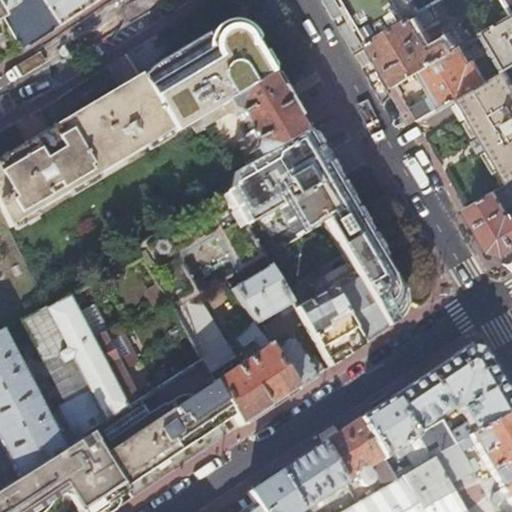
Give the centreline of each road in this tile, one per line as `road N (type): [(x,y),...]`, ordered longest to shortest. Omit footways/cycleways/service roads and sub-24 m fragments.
road 1 (residential): [(170,511),(486,304)]
road 2 (secondary): [(305,0),(486,304)]
road 3 (residential): [(159,0),(0,98)]
